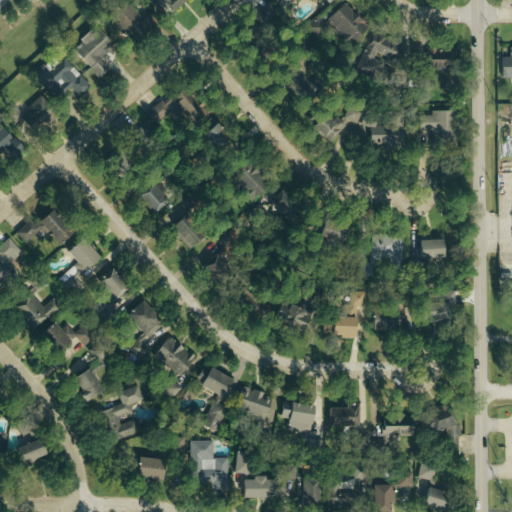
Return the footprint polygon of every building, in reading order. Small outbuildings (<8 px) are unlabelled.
[(144,0),(151,7),(158,0),(170,12),(183,0),(144,0)] [(270,0),(282,13),(297,0),(313,0),(315,1),(316,0),(270,0)] [(404,49),(380,35),(370,32),(362,46),(357,38),(362,30),(364,23),(350,14),(342,0),(338,0),(323,26),(315,21),(311,28),(309,27),(312,33),(321,35),(323,27),(338,31),(344,43),(352,48),(348,63),(368,75),(377,78),(378,76),(381,64),(373,59),(369,52),(384,56),(382,63),(394,66),(404,49)] [(106,21),(126,43),(152,20),(147,13),(140,20),(125,3),(106,21)] [(252,12),(259,29),(275,23),(268,6),(252,12)] [(95,79),(106,69),(95,55),(108,44),(94,27),(77,41),(79,44),(71,50),(95,79)] [(511,47),(507,48),(507,57),(498,57),(499,78),(511,78),(511,47)] [(451,51),(423,51),(423,61),(421,61),(421,70),(451,70),(451,51)] [(86,85),(61,58),(46,72),(39,64),(29,74),(62,108),(86,85)] [(291,59),(274,88),(300,104),(317,75),(291,59)] [(142,117),(158,134),(182,111),(187,117),(194,110),(173,88),(142,117)] [(33,137),(55,116),(37,97),(19,114),(13,108),(0,120),(0,163),(2,161),(7,167),(23,151),(5,132),(18,121),(33,137)] [(309,129),(326,145),(344,125),(326,109),(309,129)] [(416,131),(429,131),(429,138),(451,139),(452,111),(428,111),(428,116),(417,116),(416,131)] [(210,115),(199,120),(196,116),(191,118),(207,153),(225,145),(210,115)] [(382,150),(400,150),(399,125),(366,126),(367,146),(382,145),(382,150)] [(255,206),(261,175),(243,171),(236,202),(255,206)] [(135,198),(149,214),(169,197),(154,181),(135,198)] [(181,202),(192,214),(207,200),(195,188),(181,202)] [(288,219),(296,199),(274,191),(267,211),(288,219)] [(22,244),(39,229),(55,247),(70,234),(49,209),(34,222),(30,218),(12,233),(22,244)] [(186,249),(199,238),(180,216),(167,227),(186,249)] [(339,243),(343,227),(323,222),(319,238),(339,243)] [(210,282),(225,269),(216,257),(233,243),(222,230),(211,239),(219,249),(197,267),(210,282)] [(400,237),(367,236),(367,267),(369,267),(370,262),(400,263),(400,237)] [(6,265),(19,253),(7,239),(0,244),(0,285),(14,273),(6,265)] [(62,254),(79,273),(96,258),(78,239),(62,254)] [(440,258),(439,240),(416,241),(416,259),(440,258)] [(110,300),(124,287),(107,269),(93,282),(110,300)] [(9,312),(32,332),(55,352),(71,334),(77,339),(83,332),(48,300),(41,307),(30,297),(41,285),(37,281),(9,312)] [(298,307),(287,303),(278,303),(275,311),(276,322),(297,330),(301,330),(307,314),(306,307),(309,298),(316,297),(314,283),(302,285),(297,298),(298,307)] [(320,314),(319,334),(352,336),(354,306),(362,306),(363,291),(344,290),(342,316),(320,314)] [(431,291),(432,301),(418,301),(419,322),(453,321),(452,291),(431,291)] [(108,309),(118,310),(120,298),(110,297),(108,309)] [(166,337),(153,354),(141,345),(160,319),(134,301),(123,317),(139,329),(119,356),(140,371),(151,357),(167,369),(167,368),(177,375),(192,355),(166,337)] [(395,310),(369,309),(369,329),(394,329),(395,310)] [(229,377),(199,364),(191,382),(221,396),(229,377)] [(80,400),(98,393),(88,368),(70,374),(80,400)] [(169,380),(159,388),(167,398),(177,391),(169,380)] [(99,411),(110,442),(136,432),(131,419),(123,422),(120,414),(128,411),(126,405),(140,399),(135,385),(114,392),(119,403),(99,411)] [(254,416),(250,429),(257,431),(268,395),(236,385),(228,407),(254,416)] [(199,425),(215,431),(224,407),(208,401),(199,425)] [(277,417),(285,418),(285,430),(308,430),(309,403),(278,402),(277,417)] [(325,425),(354,426),(355,402),(341,402),(341,407),(325,406),(325,425)] [(421,413),(431,445),(457,437),(447,405),(421,413)] [(376,415),(377,437),(409,436),(408,414),(376,415)] [(15,466),(42,459),(36,439),(9,446),(15,466)] [(210,440),(187,440),(187,489),(224,489),(225,457),(210,457),(210,440)] [(157,479),(160,459),(139,456),(140,443),(128,442),(125,475),(157,479)] [(245,451),(231,451),(230,473),(244,473),(245,451)] [(432,465),(417,462),(415,476),(430,479),(432,465)] [(410,486),(410,471),(391,471),(391,478),(369,478),(370,511),(392,511),(391,486),(410,486)] [(248,476),(248,479),(240,478),(239,496),(278,498),(278,477),(248,476)] [(298,479),(298,507),(323,507),(323,510),(350,510),(350,489),(336,489),(336,479),(298,479)] [(445,492),(423,487),(419,506),(441,511),(445,492)]
